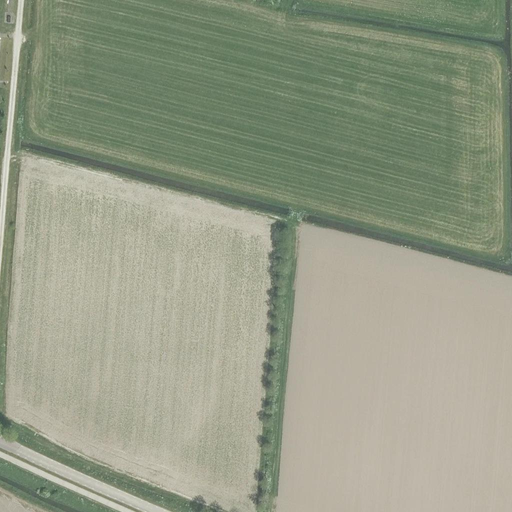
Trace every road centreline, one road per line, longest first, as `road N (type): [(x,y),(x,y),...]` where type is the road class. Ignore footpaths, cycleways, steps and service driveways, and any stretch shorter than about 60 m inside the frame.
road 1 (track): [(269,511),(294,214)]
road 2 (tertiary): [(157,511),(0,441)]
